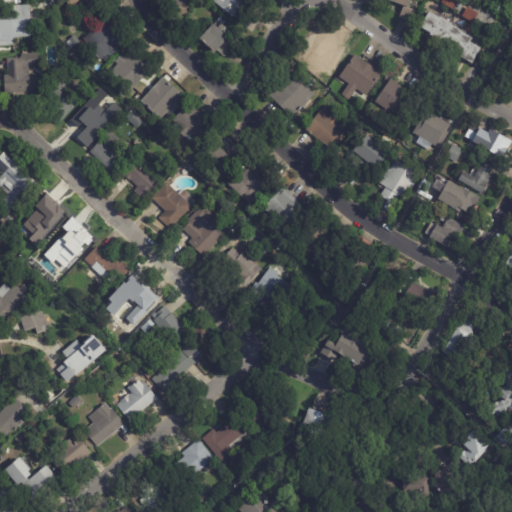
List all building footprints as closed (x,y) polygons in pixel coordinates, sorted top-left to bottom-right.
[(189,0),(181,10),(169,0),(189,0)] [(249,0),(234,19),(210,0),(249,0)] [(412,0),(410,9),(415,11),(411,22),(400,18),(404,7),(389,2),(390,0),(412,0)] [(459,0),(453,10),(441,4),(443,0),(459,0)] [(30,16),(32,35),(13,37),(13,44),(0,45),(0,5),(29,4),(30,16)] [(477,19),(474,24),(462,17),(468,8),(479,14),(477,19)] [(472,38),(474,39),(471,44),(476,46),(478,44),(483,47),(473,65),(461,58),(463,55),(431,37),(432,35),(421,29),(430,13),(436,16),(437,14),(442,17),(442,16),(448,19),(446,21),(452,24),(457,26),(456,28),(462,32),(463,30),(468,33),(467,35),(472,38)] [(182,14),(187,17),(182,24),(177,20),(182,14)] [(233,48),(234,49),(224,58),(218,52),(214,55),(199,40),(214,25),(218,29),(221,25),(217,22),(222,17),(227,22),(223,26),(228,31),(224,35),(229,40),(227,42),(233,48)] [(109,18),(126,39),(123,41),(125,44),(105,61),(102,57),(100,60),(83,39),(109,18)] [(489,25),(493,27),(489,35),(483,32),(487,24),(489,25)] [(75,35),(80,42),(74,46),(69,38),(75,35)] [(332,38),(340,43),(337,48),(347,53),(332,78),(304,61),(319,36),(329,42),(332,38)] [(146,74),(131,91),(110,72),(118,64),(115,61),(122,53),(125,56),(133,48),(153,66),(146,74)] [(37,66),(28,66),(29,73),(34,73),(35,91),(5,93),(4,74),(7,74),(7,58),(19,57),(19,53),(36,52),(37,66)] [(362,61),(382,75),(367,97),(357,90),(349,101),(342,96),(349,85),(339,78),(355,56),(362,61)] [(315,95),(293,118),(270,96),(292,72),(315,95)] [(67,86),(81,99),(60,121),(49,111),(56,104),(42,90),(56,75),(67,86)] [(148,108),(140,101),(163,76),(184,95),(176,104),(179,106),(172,114),(169,112),(161,120),(148,108)] [(398,85),(416,98),(401,120),(392,115),(389,118),(383,114),(386,110),(375,103),(391,80),(398,85)] [(90,105),(109,123),(88,145),(75,133),(83,124),(82,123),(74,132),(64,122),(85,100),(90,105)] [(192,105),(211,123),(195,140),(187,134),(184,137),(177,130),(180,127),(173,120),(189,102),(192,105)] [(431,109),(455,122),(454,125),(441,150),(432,145),(429,151),(417,144),(420,138),(414,135),(428,107),(431,109)] [(331,150),(306,131),(321,112),(322,113),(325,109),(330,113),(327,117),(329,118),(332,115),(340,121),(337,124),(340,126),(342,123),(347,126),(344,129),(346,131),(331,150)] [(137,128),(126,118),(132,112),(135,114),(135,115),(142,122),(137,128)] [(361,121),(368,126),(361,135),(354,130),(361,121)] [(491,131),(511,142),(503,159),(485,149),(486,147),(475,142),(481,130),(489,134),(491,131)] [(124,150),(130,156),(114,174),(90,151),(109,131),(122,143),(120,146),(124,150)] [(217,136),(224,142),(228,137),(236,145),(232,149),(240,156),(221,178),(196,156),(216,134),(217,136)] [(161,139),(156,144),(153,140),(157,136),(161,139)] [(358,179),(348,171),(355,163),(349,158),(368,136),(390,154),(371,177),(366,173),(360,181),(358,179)] [(143,142),(139,147),(133,142),(137,137),(143,142)] [(462,154),(456,164),(447,158),(454,146),(463,151),(462,154)] [(14,210),(0,204),(0,202),(7,194),(0,188),(0,177),(4,172),(4,171),(2,174),(0,172),(0,153),(1,154),(3,151),(15,162),(29,175),(28,175),(37,183),(14,210)] [(144,201),(134,192),(138,187),(124,176),(125,175),(124,174),(140,156),(148,163),(144,168),(160,183),(144,201)] [(391,205),(380,198),(386,189),(380,185),(395,161),(421,177),(406,201),(399,196),(393,206),(391,205)] [(228,183),(247,162),(255,169),(258,166),(266,173),(263,177),(271,184),(251,205),(228,183)] [(191,171),(186,166),(189,163),(194,168),(191,171)] [(483,168),(491,172),(488,176),(491,178),(482,195),(459,182),(463,173),(475,179),(481,167),(483,168)] [(185,190),(193,197),(187,202),(192,206),(171,229),(159,218),(165,211),(152,198),(166,182),(180,195),(185,190)] [(289,192),(307,209),(288,230),(280,222),(276,225),(265,215),(268,211),(264,207),(283,186),(289,192)] [(477,198),(480,199),(470,216),(462,211),(460,214),(452,210),(455,205),(451,203),(456,192),(460,195),(463,190),(477,198)] [(420,198),(424,191),(432,197),(429,203),(420,198)] [(54,200),(67,211),(47,234),(25,214),(21,219),(16,214),(20,209),(23,212),(33,201),(43,210),(53,199),(54,200)] [(208,211),(215,218),(211,223),(224,235),(203,257),(188,242),(192,238),(182,229),(190,221),(189,219),(200,208),(205,213),(207,211),(208,211)] [(465,227),(461,235),(460,234),(452,251),(430,241),(437,226),(443,229),(446,224),(441,222),(443,216),(465,227)] [(332,235),(338,241),(320,260),(310,251),(306,255),(302,251),(306,247),(296,238),(314,218),(332,235)] [(71,222),(75,226),(74,227),(79,231),(81,229),(94,240),(75,260),(63,249),(67,245),(55,233),(68,219),(71,222)] [(361,237),(374,246),(367,257),(351,247),(359,235),(361,237)] [(98,248),(114,262),(117,258),(130,270),(113,287),(92,267),(92,266),(84,259),(97,246),(98,248)] [(246,249),(259,260),(256,263),(263,269),(242,292),(234,285),(241,276),(222,259),(233,248),(241,255),(246,249)] [(325,278),(342,256),(347,260),(349,258),(351,260),(353,257),(360,262),(349,276),(342,271),(333,284),(325,278)] [(272,268),(279,273),(278,276),(294,288),(281,305),(265,293),(258,303),(247,295),(256,282),(259,284),(271,267),(272,268)] [(417,283),(432,292),(422,307),(404,296),(414,281),(417,283)] [(30,298),(1,326),(0,324),(0,287),(4,283),(10,289),(16,284),(30,298)] [(123,286),(129,292),(132,289),(152,309),(138,325),(110,298),(122,285),(123,286)] [(294,313),(288,308),(299,294),(310,303),(309,304),(327,319),(320,328),(322,330),(312,342),(293,326),(299,317),(294,313)] [(391,308),(393,310),(388,320),(405,330),(396,347),(385,341),(388,336),(369,326),(381,303),(391,308)] [(166,306),(187,331),(175,342),(175,343),(163,353),(160,349),(161,348),(153,339),(162,331),(153,320),(155,319),(152,315),(155,313),(156,314),(165,305),(166,306)] [(44,315),(48,327),(56,324),(59,333),(51,336),(27,337),(20,318),(42,311),(44,315)] [(286,313),(291,317),(281,328),(275,323),(285,312),(286,313)] [(477,341),(476,344),(468,340),(465,345),(471,349),(468,355),(464,352),(461,356),(446,348),(464,317),(478,325),(473,334),(479,338),(477,341)] [(374,348),(366,362),(364,361),(360,369),(338,357),(335,360),(321,352),(329,339),(337,344),(343,333),(347,336),(350,331),(367,341),(366,343),(374,348)] [(66,382),(106,351),(93,335),(81,344),(77,340),(62,352),(68,359),(56,369),(66,382)] [(179,344),(187,337),(191,341),(183,348),(179,344)] [(494,340),(498,342),(494,348),(511,361),(497,382),(480,369),(484,363),(478,358),(493,339),(494,340)] [(196,362),(164,392),(152,379),(160,371),(156,367),(165,359),(166,360),(173,353),(176,356),(184,349),(196,362)] [(511,368),(511,414),(501,418),(500,414),(495,415),(490,404),(500,400),(498,393),(503,391),(502,388),(508,386),(508,385),(503,378),(511,368)] [(157,399),(138,415),(138,416),(130,422),(117,405),(120,402),(129,394),(129,395),(132,393),(127,388),(138,379),(141,383),(144,381),(157,399)] [(81,400),(73,408),(69,403),(77,395),(82,400),(81,400)] [(254,399),(264,411),(276,402),(286,414),(275,423),(280,430),(267,440),(240,407),(252,396),(254,399)] [(17,400),(29,411),(17,423),(20,425),(12,433),(10,431),(0,441),(0,412),(15,397),(17,400)] [(125,424),(97,447),(84,431),(94,423),(89,417),(105,403),(111,409),(112,408),(125,424)] [(323,413),(346,423),(338,443),(302,428),(310,408),(323,413)] [(221,462),(202,439),(214,429),(217,433),(225,426),(224,424),(236,415),(248,430),(248,431),(253,437),(223,461),(225,464),(223,466),(220,462),(221,462)] [(497,437),(508,426),(511,429),(511,441),(507,446),(497,437)] [(477,460),(471,467),(460,457),(461,456),(460,456),(465,451),(468,448),(465,445),(468,441),(467,440),(470,438),(469,437),(470,436),(470,434),(473,431),(474,431),(475,430),(490,445),(485,450),(486,451),(477,460)] [(20,442),(18,444),(14,439),(21,433),(25,438),(20,442)] [(91,452),(79,463),(77,462),(63,475),(51,461),(67,448),(64,444),(71,438),(74,441),(78,438),(91,452)] [(214,458),(186,482),(173,466),(185,457),(182,454),(198,440),(214,458)] [(381,453),(390,466),(375,477),(366,464),(381,453)] [(38,472),(46,465),(58,479),(31,501),(19,488),(23,485),(21,482),(17,486),(5,470),(20,457),(30,470),(28,471),(31,474),(27,478),(30,481),(30,480),(29,479),(38,472)] [(452,470),(462,482),(445,496),(437,487),(437,484),(439,482),(436,478),(436,475),(441,470),(442,471),(448,466),(452,470)] [(430,496),(419,497),(419,491),(404,492),(403,475),(414,474),(414,476),(421,476),(421,478),(429,478),(430,496)] [(387,478),(399,486),(391,497),(380,489),(387,478)] [(160,490),(164,494),(174,485),(184,497),(166,511),(149,511),(140,501),(146,496),(142,491),(154,482),(160,490)] [(18,505),(14,508),(17,511),(0,511),(0,493),(6,488),(19,504),(18,505)] [(241,511),(237,507),(261,489),(266,495),(264,497),(275,511),(241,511)] [(311,511),(315,492),(331,496),(328,511),(332,511),(311,511)]
